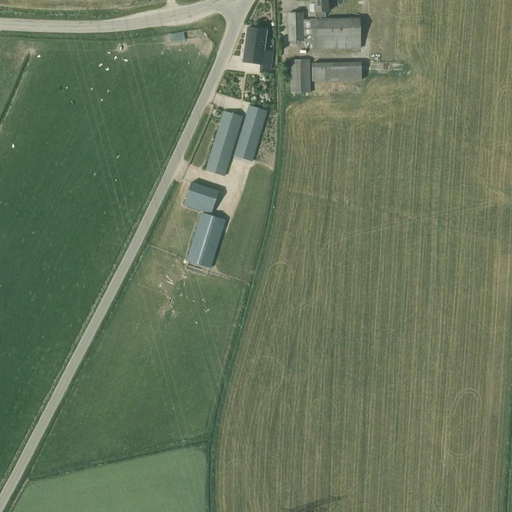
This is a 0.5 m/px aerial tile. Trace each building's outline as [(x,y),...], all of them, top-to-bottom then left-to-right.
[(328,13),(327,0),(314,0),(315,5),(310,5),(310,12),(315,12),(315,19),(310,19),(311,50),(361,49),(361,18),(325,19),(325,13),(328,13)] [(304,41),(303,13),(287,13),(288,42),(304,41)] [(266,31),(247,29),(243,62),(261,64),(260,71),(270,72),(273,51),(264,50),(266,31)] [(310,93),(310,60),(290,61),(291,93),(310,93)] [(365,62),(315,63),(316,81),(365,80),(365,62)] [(267,111),(249,106),(234,157),(252,162),(267,111)] [(243,116),(224,111),(205,171),(224,177),(243,116)] [(219,191),(191,182),(184,206),(212,213),(219,191)] [(225,220),(202,214),(187,261),(210,268),(225,220)]
